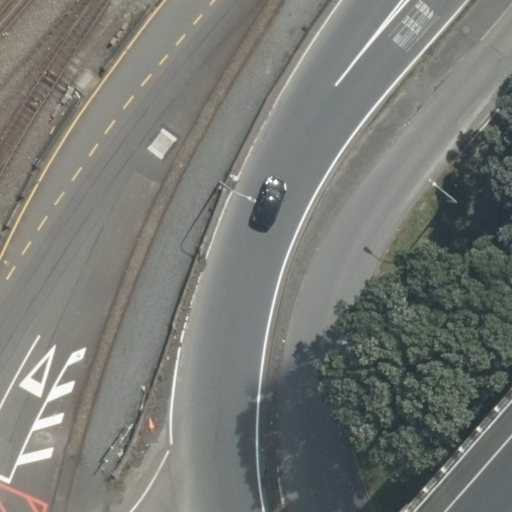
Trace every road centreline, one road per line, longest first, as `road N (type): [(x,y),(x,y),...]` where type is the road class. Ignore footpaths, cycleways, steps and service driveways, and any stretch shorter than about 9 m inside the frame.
road 1 (primary): [(511,2),(351,202),(300,328),(291,448),(307,511)]
road 2 (primary): [(209,511),(197,389),(229,249),(292,140)]
road 3 (secondary): [(292,140),(417,0)]
road 4 (motorway): [(292,140),(371,0)]
